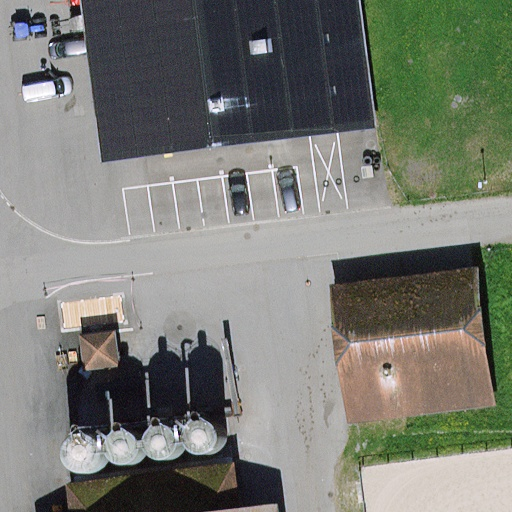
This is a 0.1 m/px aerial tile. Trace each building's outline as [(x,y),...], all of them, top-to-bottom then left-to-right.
[(356,0),(76,0),(96,165),(372,131),(356,0)] [(474,262),(325,279),(340,414),(489,397),(474,262)] [(115,331),(79,333),(82,369),(117,367),(115,331)] [(186,448),(190,452),(195,455),(201,456),(207,454),(212,451),(215,447),(217,442),(217,436),(216,431),(212,427),(208,423),(203,422),(198,422),(192,423),(188,427),(184,431),(183,437),(183,443),(186,448)] [(148,452),(152,456),(158,459),(164,459),(169,458),(174,455),(178,450),(179,445),(180,440),(178,435),(175,430),(171,427),(165,425),(160,425),(155,427),(150,430),(147,435),(145,441),(146,446),(148,452)] [(110,458),(114,463),(119,465),(125,466),(131,465),(136,461),(139,457),(141,452),(141,446),(139,441),(136,437),(132,434),(127,432),(121,432),(116,433),(112,437),(108,442),(107,447),(107,453),(110,458)] [(68,469),(74,472),(80,474),(87,473),(93,471),(98,466),(101,461),(102,454),(101,447),(98,441),(92,436),(86,434),(79,434),(72,436),(67,440),(63,445),(62,452),(62,458),(64,464),(68,469)]
